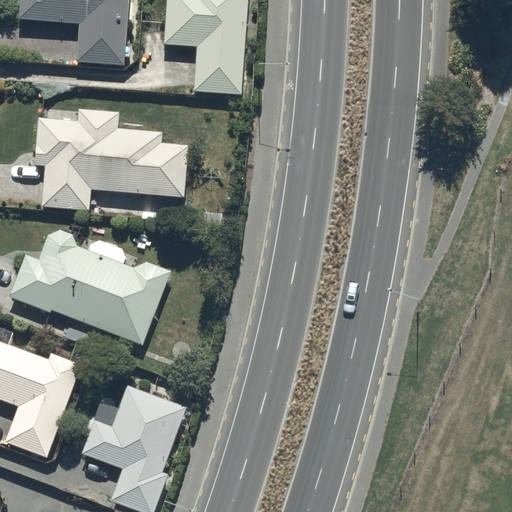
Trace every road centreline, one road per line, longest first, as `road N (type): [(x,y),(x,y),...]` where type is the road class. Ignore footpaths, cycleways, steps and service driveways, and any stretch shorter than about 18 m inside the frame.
road 1 (trunk): [(228,511),(262,404),(300,231),(324,0)]
road 2 (trunk): [(400,0),(378,220),(349,372),(308,511)]
